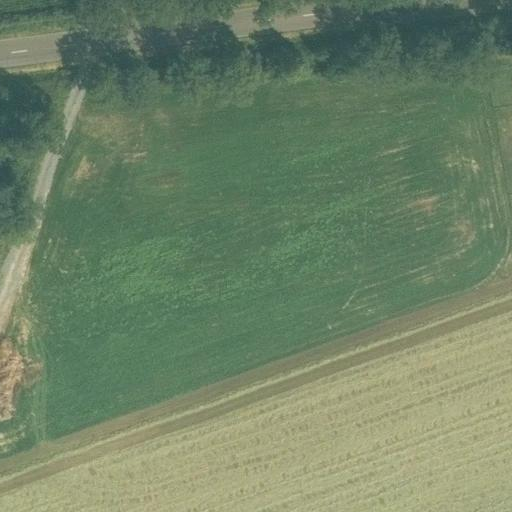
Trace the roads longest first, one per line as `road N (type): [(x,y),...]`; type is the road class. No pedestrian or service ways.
road 1 (tertiary): [(429,0),(0,54)]
road 2 (track): [(91,43),(0,310)]
